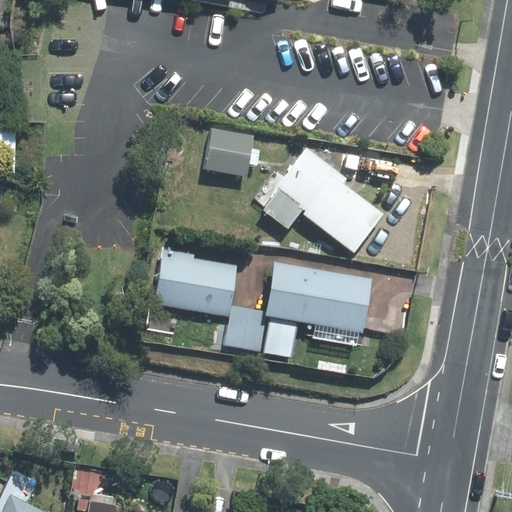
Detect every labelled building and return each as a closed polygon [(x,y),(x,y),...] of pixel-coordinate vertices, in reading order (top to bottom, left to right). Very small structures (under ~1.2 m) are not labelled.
[(195,0),(273,14),(275,0),(390,0),(393,0),(195,0)] [(251,137),(209,130),(202,171),(244,179),(246,165),(254,167),(257,151),(249,150),(251,137)] [(359,156),(344,154),(340,177),(418,191),(422,167),(387,161),(388,153),(360,148),(359,156)] [(276,191),(260,212),(284,231),(297,215),(349,256),(380,217),(340,185),(344,181),(304,149),(273,188),(276,191)] [(160,249),(151,305),(226,318),(235,261),(160,249)] [(258,353),(264,319),(359,334),(368,280),(271,264),(262,314),(229,308),(223,348),(258,353)] [(53,440),(52,449),(76,453),(78,444),(53,440)] [(39,511),(7,496),(0,509),(0,511),(39,511)] [(142,511),(87,503),(85,511),(142,511)]
